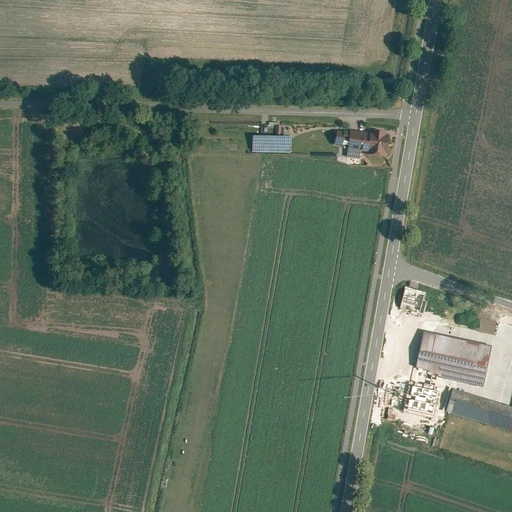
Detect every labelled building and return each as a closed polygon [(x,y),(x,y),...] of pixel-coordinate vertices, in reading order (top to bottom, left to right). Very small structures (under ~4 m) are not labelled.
[(384,158),(386,134),(368,132),(367,136),(366,151),(365,156),(384,158)] [(367,136),(334,133),(333,145),(344,146),(344,149),(366,151),(367,136)] [(287,137),(249,136),(248,152),(287,152),(287,137)] [(424,296),(405,291),(400,309),(419,314),(424,296)] [(468,329),(436,322),(435,331),(466,338),(468,329)] [(508,347),(510,337),(468,328),(468,329),(466,338),(489,343),(508,347)] [(431,335),(422,333),(413,371),(480,386),(489,343),(466,338),(435,331),(432,330),(431,335)] [(432,388),(409,382),(402,408),(425,414),(432,388)] [(511,408),(453,390),(446,412),(511,432),(511,408)]
